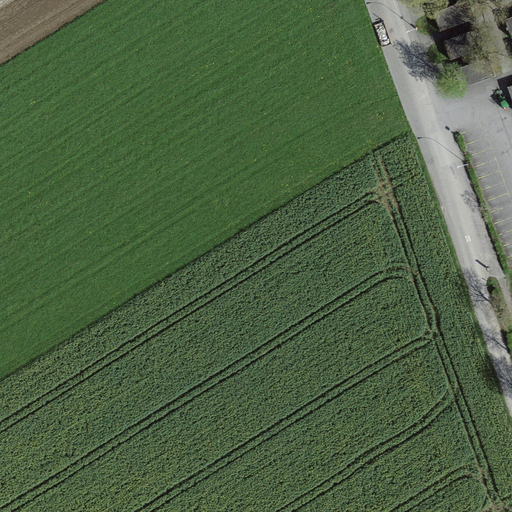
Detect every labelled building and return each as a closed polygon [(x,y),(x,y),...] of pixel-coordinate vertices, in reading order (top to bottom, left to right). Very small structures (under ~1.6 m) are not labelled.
[(511,0),(494,0),(499,12),(511,7),(511,0)] [(466,2),(431,15),(438,34),(473,21),(466,2)] [(509,41),(511,39),(511,18),(502,22),(509,41)] [(477,31),(442,44),(448,62),(483,50),(477,31)] [(487,60),(452,72),(459,91),(494,79),(487,60)]
